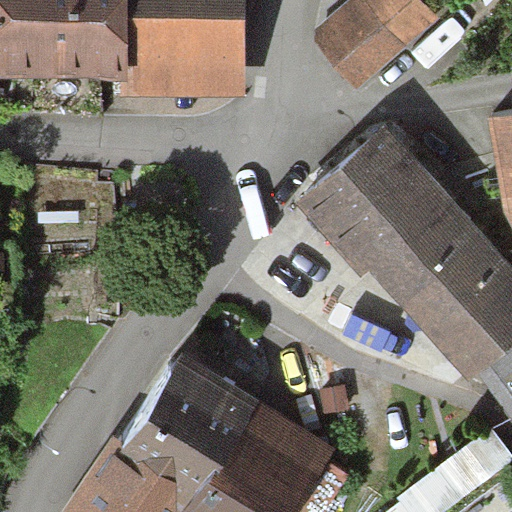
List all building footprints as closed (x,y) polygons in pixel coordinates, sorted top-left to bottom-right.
[(121,57),(130,57),(128,0),(0,0),(0,60),(112,58),(121,57)] [(128,0),(130,57),(121,57),(121,88),(246,87),(244,0),(128,0)] [(338,0),(307,26),(356,85),(442,14),(430,0),(338,0)] [(511,212),(511,99),(488,103),(498,161),(505,202),(511,212)] [(511,254),(508,250),(381,114),(296,188),(362,264),(372,256),(469,367),(477,359),(511,328),(511,254)] [(511,254),(511,328),(477,359),(511,410),(511,408),(511,246),(508,250),(511,254)] [(91,452),(52,511),(176,511),(178,498),(257,390),(261,384),(183,335),(123,425),(112,419),(91,452)] [(345,379),(322,384),(326,407),(350,402),(345,379)] [(178,498),(176,511),(285,511),(335,438),(257,390),(178,498)] [(511,448),(491,422),(397,494),(410,511),(437,511),(511,455),(511,448)]
